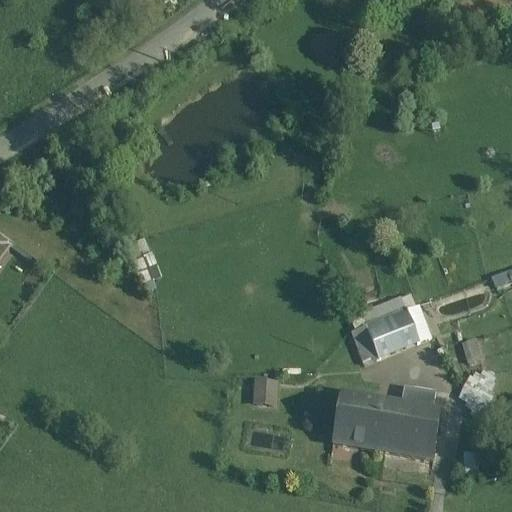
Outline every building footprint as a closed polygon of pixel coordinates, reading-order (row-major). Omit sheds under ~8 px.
[(0,264),(14,246),(0,236),(0,264)] [(511,274),(491,283),(496,294),(511,288),(511,287),(511,274)] [(419,309),(366,331),(378,362),(431,341),(419,309)] [(366,331),(353,336),(365,367),(378,362),(366,331)] [(485,415),(502,379),(478,368),(461,404),(485,415)] [(276,380),(252,380),(252,409),(276,409),(276,380)] [(444,392),(407,386),(404,407),(441,413),(444,392)] [(404,407),(342,398),(334,447),(433,462),(441,413),(404,407)]
